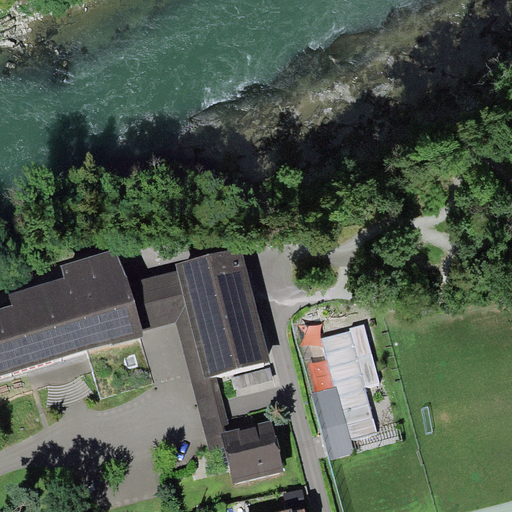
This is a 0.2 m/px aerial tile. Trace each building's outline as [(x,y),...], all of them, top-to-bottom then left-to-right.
[(0,381),(87,355),(100,399),(154,383),(139,333),(177,323),(208,452),(224,448),(221,435),(232,432),(218,379),(269,365),(242,252),(174,268),(176,273),(126,287),(118,254),(61,270),(65,284),(9,300),(12,310),(0,313),(0,381)] [(365,325),(350,329),(351,333),(323,341),(337,389),(312,396),(323,434),(345,428),(349,442),(380,433),(368,390),(382,386),(365,325)] [(232,432),(221,435),(224,448),(233,486),(283,474),(270,423),(232,432)] [(378,437),(355,442),(358,453),(380,448),(378,437)] [(304,490),(284,495),(288,511),(289,511),(293,511),(292,511),(298,511),(305,511),(308,510),(304,490)]
